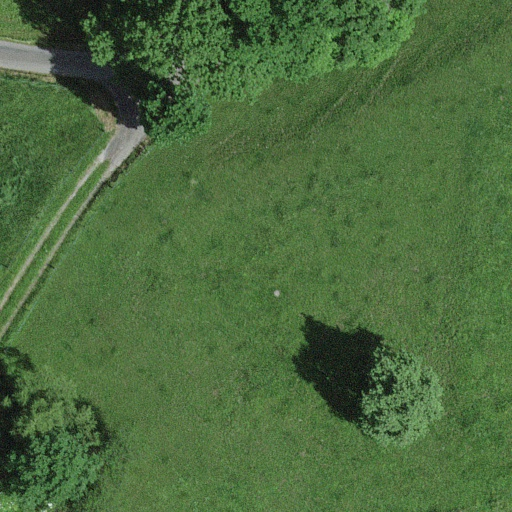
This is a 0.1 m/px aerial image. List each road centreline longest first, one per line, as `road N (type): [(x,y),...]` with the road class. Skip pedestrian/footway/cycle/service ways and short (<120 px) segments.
road 1 (unclassified): [(0,50),(140,67),(190,60),(321,0)]
road 2 (track): [(140,67),(146,94),(131,128),(0,321)]
